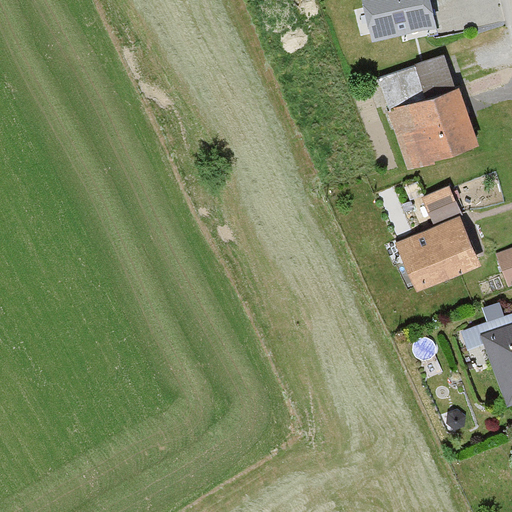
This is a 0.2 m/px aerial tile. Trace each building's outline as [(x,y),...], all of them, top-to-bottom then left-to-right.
[(352,0),(363,42),(428,26),(421,0),(352,0)] [(386,111),(408,167),(439,155),(446,153),(469,144),(458,115),(447,88),(436,58),(375,81),(386,111)] [(449,179),(422,192),(433,217),(461,204),(449,179)] [(407,289),(469,263),(461,244),(450,218),(426,228),(388,245),(400,271),(407,289)] [(511,247),(494,256),(508,287),(511,285),(511,247)] [(511,323),(476,336),(503,408),(510,405),(511,404),(511,323)]
